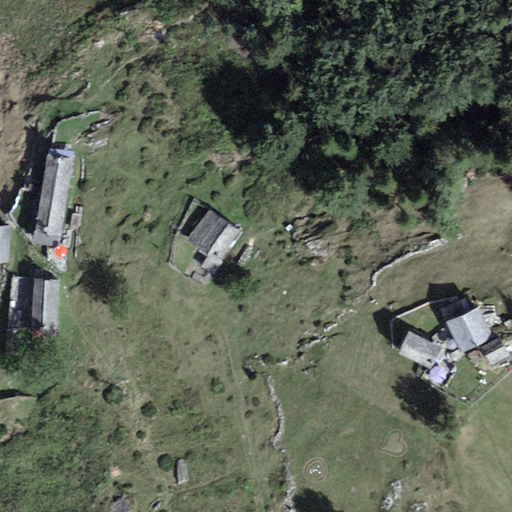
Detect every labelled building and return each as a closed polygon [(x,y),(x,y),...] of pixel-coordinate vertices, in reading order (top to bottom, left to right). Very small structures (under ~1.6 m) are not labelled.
[(75,157),(49,153),(36,230),(62,234),(75,157)] [(239,230),(209,210),(189,239),(219,260),(239,230)] [(11,225),(0,224),(0,262),(9,263),(11,225)] [(62,279),(35,277),(33,329),(59,330),(62,279)] [(462,297),(437,310),(460,354),(494,335),(477,305),(469,309),(462,297)] [(439,346),(408,330),(397,351),(428,368),(439,346)] [(510,354),(500,335),(482,345),(493,364),(510,354)]
